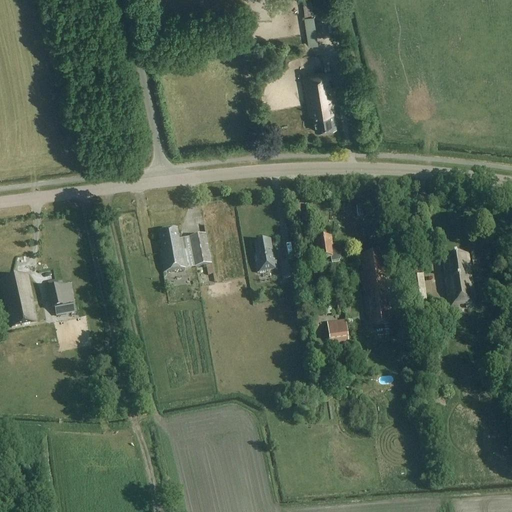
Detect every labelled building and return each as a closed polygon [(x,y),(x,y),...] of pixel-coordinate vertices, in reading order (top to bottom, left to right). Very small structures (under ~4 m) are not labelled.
[(302,14),(310,13),(309,1),(301,2),(302,14)] [(312,16),(302,16),(304,45),(313,45),(312,16)] [(333,104),(337,103),(334,86),(330,86),(329,80),(333,79),(331,72),(302,77),(309,117),(312,117),(315,131),(336,128),(333,104)] [(163,254),(160,255),(164,275),(184,271),(178,231),(159,234),(163,254)] [(205,236),(189,238),(195,268),(210,265),(205,236)] [(277,237),(272,240),(277,250),(282,247),(277,237)] [(319,261),(325,260),(331,259),(332,263),(340,261),(341,260),(339,247),(337,246),(332,247),(331,238),(314,241),(316,250),(318,250),(319,261)] [(258,274),(278,270),(275,254),(273,254),(271,241),(255,244),(257,256),(255,256),(258,274)] [(386,254),(360,257),(362,276),(360,276),(363,293),(365,293),(366,299),(364,300),(366,319),(374,318),(375,327),(376,329),(393,327),(391,311),(393,311),(391,296),(390,296),(389,290),(391,289),(388,272),(386,254)] [(468,255),(443,259),(450,311),(459,309),(459,307),(466,306),(466,308),(476,306),(468,255)] [(294,263),(287,264),(289,273),(290,281),(297,280),(294,263)] [(408,272),(415,320),(429,318),(422,271),(408,272)] [(25,275),(0,280),(0,283),(6,306),(7,306),(9,313),(7,313),(8,314),(11,329),(13,329),(37,322),(35,316),(35,314),(33,315),(33,311),(30,301),(33,300),(32,296),(30,290),(27,277),(26,278),(25,275)] [(71,285),(49,290),(54,310),(75,306),(71,285)] [(327,324),(330,346),(349,344),(346,321),(327,324)] [(360,366),(357,348),(350,349),(353,367),(360,366)] [(366,359),(360,360),(362,376),(368,376),(366,359)]
